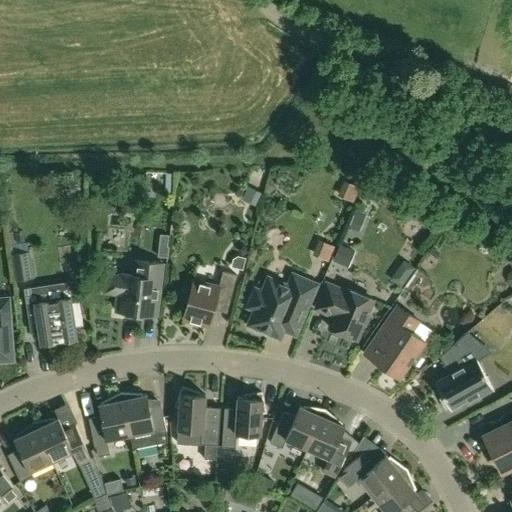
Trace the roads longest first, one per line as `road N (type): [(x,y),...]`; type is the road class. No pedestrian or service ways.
road 1 (residential): [(0,402),(100,367),(165,356),(298,368),(370,399),(399,423),(436,461),(462,511)]
road 2 (residential): [(511,146),(264,0)]
